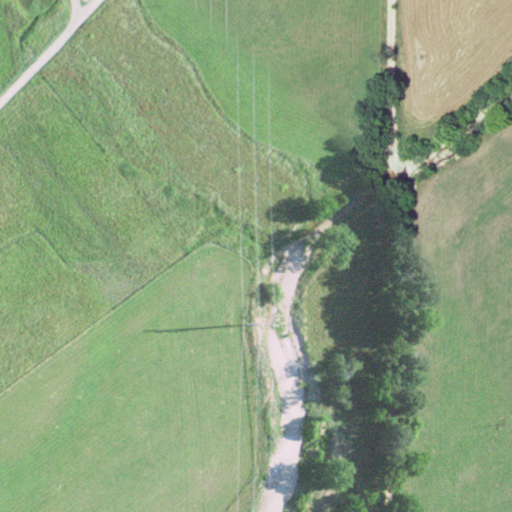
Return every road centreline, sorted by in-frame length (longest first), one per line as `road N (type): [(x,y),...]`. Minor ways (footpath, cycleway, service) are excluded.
road 1 (residential): [(399,511),(388,164),(396,0)]
road 2 (residential): [(0,102),(98,0)]
